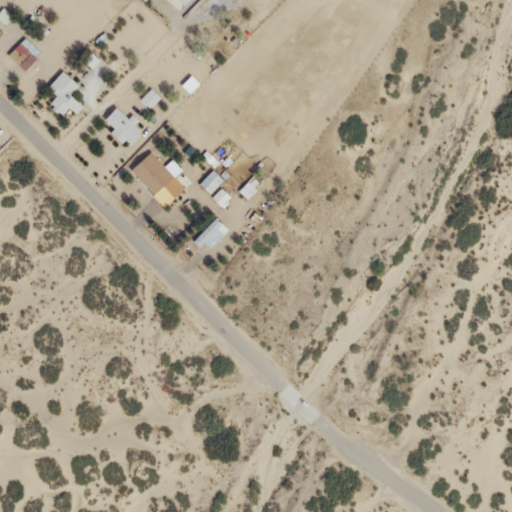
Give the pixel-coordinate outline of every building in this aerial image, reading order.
[(41,50),(26,35),(9,53),(24,68),(41,50)] [(74,110),(82,107),(73,88),(77,86),(69,71),(44,84),(58,113),(72,106),(74,110)] [(129,143),(143,127),(116,105),(102,122),(129,143)] [(175,171),(150,148),(130,170),(155,193),(175,171)] [(201,180),(213,190),(225,175),(213,165),(201,180)] [(221,201),(231,196),(225,185),(215,190),(221,201)]
